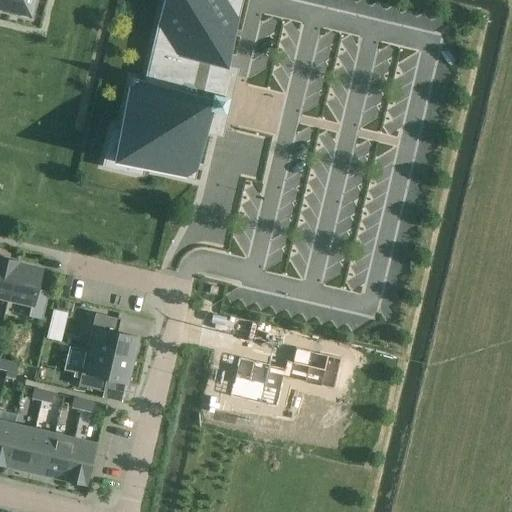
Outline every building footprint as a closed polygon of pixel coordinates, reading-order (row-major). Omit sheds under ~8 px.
[(0,0),(0,10),(9,13),(12,0),(0,0)] [(12,0),(9,13),(31,18),(35,0),(12,0)] [(240,0),(164,0),(145,83),(132,80),(120,130),(112,129),(104,165),(140,174),(142,166),(193,178),(205,125),(216,128),(219,112),(218,112),(214,112),(215,106),(220,108),(221,106),(219,105),(219,106),(215,105),(218,96),(221,96),(221,97),(223,98),(223,96),(218,94),(219,90),(223,90),(223,91),(224,91),(228,75),(223,74),(240,0)] [(0,256),(0,297),(10,299),(19,263),(17,262),(18,261),(0,256)] [(19,263),(10,299),(31,304),(28,316),(42,319),(49,292),(36,288),(41,268),(19,263)] [(95,313),(86,349),(132,360),(137,337),(117,332),(120,319),(95,313)] [(48,323),(45,337),(59,341),(63,327),(48,323)] [(227,354),(218,393),(265,404),(272,375),(324,387),(331,355),(284,344),(281,358),(274,357),(272,365),(261,362),(263,352),(243,347),(240,357),(227,354)] [(132,360),(86,349),(78,385),(103,391),(106,378),(126,383),(132,360)] [(0,358),(0,369),(6,370),(9,361),(0,358)] [(9,361),(6,370),(16,373),(18,363),(9,361)] [(34,388),(31,398),(41,400),(43,391),(34,388)] [(43,391),(41,400),(51,403),(53,393),(43,391)] [(71,407),(81,409),(83,400),(73,397),(71,407)] [(83,400),(81,409),(91,412),(93,402),(83,400)] [(0,463),(5,465),(15,424),(0,420),(0,463)] [(5,465),(25,469),(35,429),(15,424),(5,465)] [(25,469),(45,474),(54,434),(35,429),(25,469)] [(45,474),(65,479),(74,438),(54,434),(45,474)] [(74,438),(65,479),(86,484),(95,443),(74,438)]
